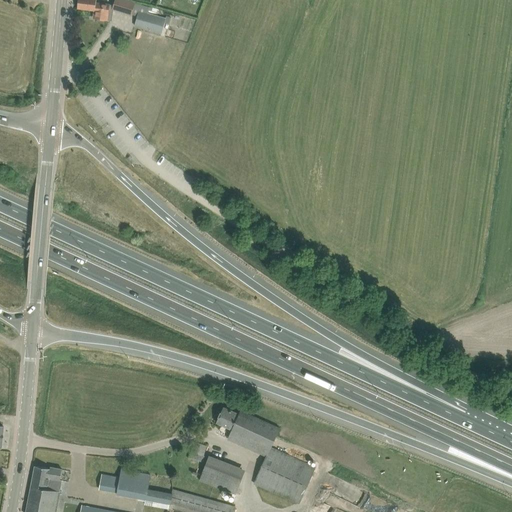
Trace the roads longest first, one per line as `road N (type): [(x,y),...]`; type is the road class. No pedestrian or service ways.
road 1 (motorway): [(0,230),(511,465)]
road 2 (motorway): [(461,418),(0,205)]
road 3 (motorway): [(32,328),(191,362),(511,480)]
road 4 (motorway): [(461,418),(191,241),(95,153),(50,130)]
road 5 (track): [(146,165),(511,398)]
road 6 (secondary): [(32,328),(50,130)]
road 7 (tertiary): [(13,511),(32,328)]
road 8 (unclassified): [(146,165),(77,84),(55,74)]
